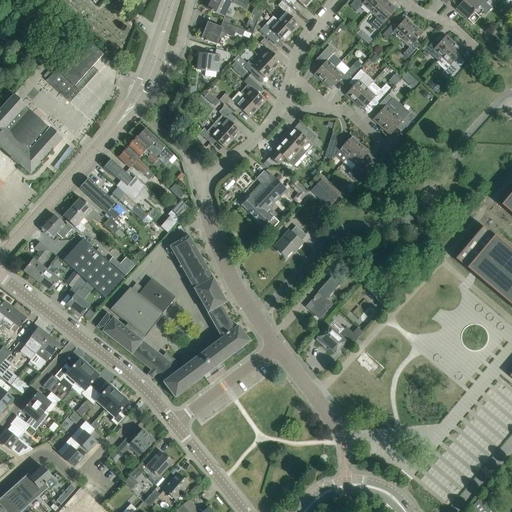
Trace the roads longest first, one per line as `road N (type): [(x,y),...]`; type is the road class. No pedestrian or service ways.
road 1 (tertiary): [(0,257),(130,107),(157,46)]
road 2 (residential): [(153,398),(82,471),(70,473),(40,453),(0,487)]
road 3 (residential): [(274,346),(231,280),(200,177)]
road 4 (residential): [(174,423),(274,346)]
road 5 (secondary): [(403,511),(394,495),(364,481),(332,485),(304,511)]
